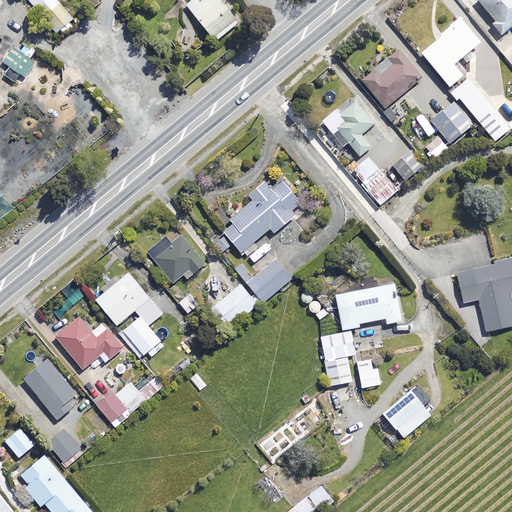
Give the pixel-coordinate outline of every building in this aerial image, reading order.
[(78,24),(57,0),(28,0),(61,38),(78,24)] [(238,23),(219,0),(196,0),(188,7),(215,41),(238,23)] [(511,0),(477,0),(495,22),(492,24),(501,35),(511,26),(511,0)] [(480,42),(460,19),(421,53),(450,87),(466,73),(457,62),(480,42)] [(26,78),(35,64),(28,59),(35,50),(26,44),(20,53),(13,49),(3,62),(11,68),(5,76),(15,83),(21,74),(26,78)] [(421,78),(398,51),(362,81),(385,108),(389,105),(421,78)] [(468,78),(450,94),(457,102),(460,99),(495,141),(510,129),(468,78)] [(374,124),(356,101),(340,114),(337,110),(322,121),(343,148),(349,143),(359,156),(371,147),(361,134),(374,124)] [(472,125),(454,102),(431,121),(449,143),(472,125)] [(448,149),(437,136),(425,146),(435,159),(448,149)] [(422,166),(411,152),(393,166),(405,180),(422,166)] [(398,190),(369,158),(353,172),(382,204),(398,190)] [(301,203),(282,179),(270,189),(263,181),(248,194),(253,200),(230,219),(233,223),(223,231),(245,257),(258,247),(254,242),(270,229),(274,233),(296,215),(292,210),(301,203)] [(0,191),(0,216),(12,206),(0,191)] [(231,245),(220,233),(209,242),(220,255),(231,245)] [(204,265),(181,236),(171,245),(166,238),(148,253),(159,266),(152,272),(166,289),(184,275),(187,279),(204,265)] [(511,258),(490,263),(491,266),(456,274),(463,303),(479,300),(486,332),(490,331),(511,325),(511,314),(509,302),(511,301),(511,258)] [(291,279),(276,260),(248,283),(263,302),(291,279)] [(121,334),(140,358),(153,348),(156,352),(165,346),(148,326),(163,314),(129,273),(96,300),(116,324),(135,309),(142,317),(121,334)] [(402,321),(395,283),(336,295),(343,329),(359,326),(358,323),(386,318),(387,324),(402,321)] [(257,304),(240,284),(211,309),(228,329),(257,304)] [(198,305),(190,294),(179,302),(188,313),(198,305)] [(92,331),(79,316),(55,335),(83,369),(100,355),(106,362),(124,348),(103,322),(92,331)] [(356,354),(351,331),(321,337),(330,386),(352,382),(347,356),(356,354)] [(199,343),(190,333),(184,338),(193,348),(199,343)] [(376,351),(361,353),(362,360),(358,360),(361,387),(380,385),(376,351)] [(76,394),(48,359),(25,378),(58,419),(72,408),(67,401),(76,394)] [(155,376),(163,386),(176,374),(168,365),(155,376)] [(139,390),(147,400),(163,386),(155,376),(139,390)] [(139,390),(131,382),(116,395),(132,413),(147,400),(139,390)] [(132,413),(116,395),(112,390),(96,404),(116,428),(122,423),(117,418),(123,413),(127,418),(132,413)] [(431,415),(410,391),(383,413),(404,438),(414,429),(431,415)] [(214,396),(206,403),(220,419),(229,412),(214,396)] [(34,444),(20,428),(5,440),(20,457),(34,444)] [(80,447),(63,428),(48,443),(65,461),(80,447)] [(93,511),(44,455),(21,475),(30,484),(26,488),(41,505),(44,502),(52,511),(93,511)] [(320,511),(334,501),(321,485),(294,506),(287,511),(320,511)] [(0,511),(9,511),(0,500),(0,511)]
